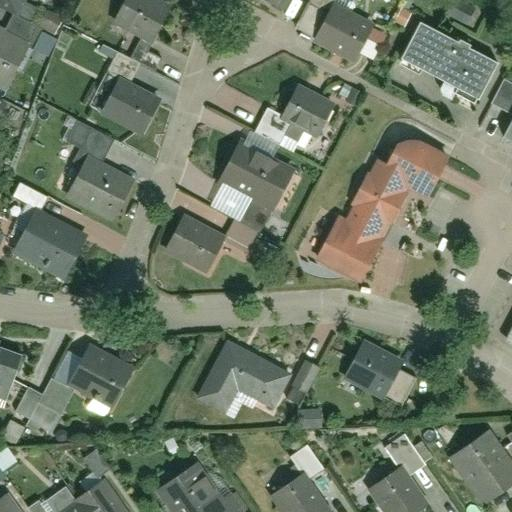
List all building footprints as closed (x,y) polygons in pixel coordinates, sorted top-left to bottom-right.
[(122,0),(107,30),(149,49),(171,9),(155,0),(122,0)] [(265,0),(284,10),(289,0),(265,0)] [(327,4),(307,38),(354,63),(374,28),(327,4)] [(0,85),(11,90),(40,28),(0,10),(0,85)] [(414,24),(393,63),(475,106),(496,65),(414,24)] [(100,118),(143,137),(163,97),(121,76),(100,118)] [(511,80),(504,77),(489,105),(508,114),(496,140),(511,148),(511,80)] [(275,120),(317,141),(334,106),(292,85),(275,120)] [(316,260),(364,284),(386,240),(381,237),(404,192),(424,202),(444,161),(398,137),(382,167),(373,162),(345,219),(338,216),(316,260)] [(209,208),(261,234),(296,169),(242,141),(209,208)] [(135,180),(87,155),(63,199),(113,225),(135,180)] [(11,253),(64,279),(88,237),(35,209),(11,253)] [(166,250),(209,274),(226,243),(183,217),(166,250)] [(406,362),(362,339),(342,378),(385,401),(399,374),(406,362)] [(292,375),(227,342),(197,400),(230,416),(240,396),(275,415),(280,401),(292,375)] [(138,370),(88,344),(67,384),(78,390),(114,409),(138,370)] [(23,357),(0,348),(0,400),(9,404),(23,357)] [(299,364),(280,401),(297,409),(318,373),(299,364)] [(399,374),(385,401),(399,409),(414,382),(399,374)] [(40,410),(62,420),(78,390),(53,379),(40,410)] [(511,465),(487,431),(445,458),(479,506),(511,484),(511,465)] [(402,467),(409,477),(424,467),(406,439),(384,453),(396,470),(402,467)] [(303,474),(309,483),(323,474),(308,449),(289,461),(299,477),(303,474)] [(212,457),(155,491),(167,511),(243,511),(246,511),(212,457)] [(396,470),(363,491),(377,511),(417,511),(428,506),(409,477),(402,467),(396,470)] [(299,477),(268,497),(279,511),(327,511),(309,483),(303,474),(299,477)] [(126,511),(104,481),(57,511),(126,511)] [(18,511),(5,493),(0,496),(0,511),(18,511)]
